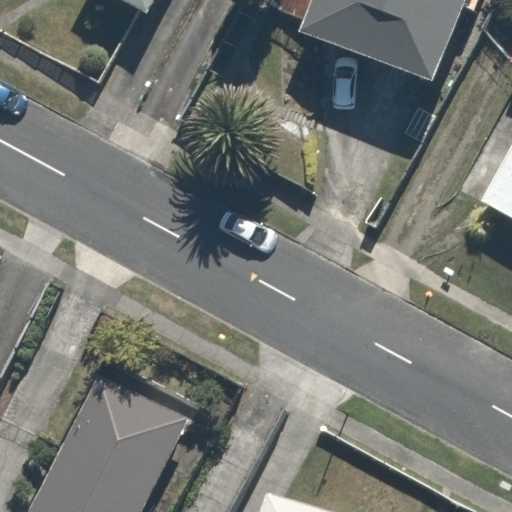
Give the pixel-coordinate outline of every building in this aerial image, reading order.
[(134,0),(155,12),(161,0),(134,0)] [(494,0),(332,0),(319,39),(465,89),(494,0)] [(511,219),(511,155),(485,203),(511,219)] [(106,384),(38,511),(178,511),(216,442),(106,384)] [(329,511),(272,498),(269,511),(329,511)]
